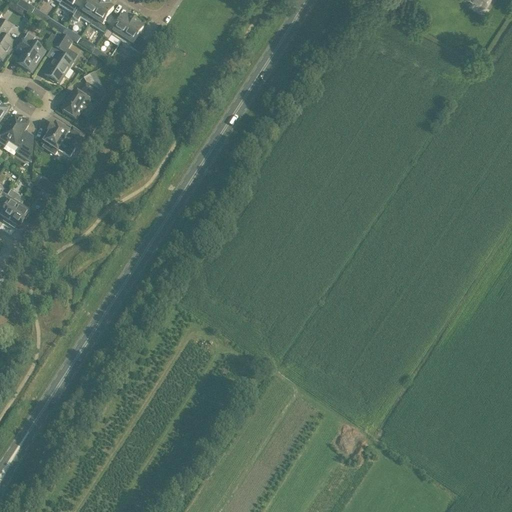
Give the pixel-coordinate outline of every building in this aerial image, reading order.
[(76,12),(83,2),(80,0),(62,0),(63,0),(59,6),(74,16),(76,12)] [(80,19),(90,25),(93,20),(104,2),(100,0),(91,0),(89,5),(83,2),(76,12),(74,16),(72,18),(78,22),(80,19)] [(20,1),(17,7),(23,11),(27,5),(20,1)] [(104,2),(93,20),(90,25),(105,35),(114,21),(108,18),(114,10),(109,7),(110,6),(104,2)] [(10,3),(7,8),(13,12),(17,7),(16,6),(10,3)] [(114,21),(105,35),(103,38),(109,41),(112,37),(121,43),(135,22),(129,18),(128,19),(124,16),(119,24),(114,21)] [(10,49),(14,44),(6,39),(6,36),(11,28),(1,21),(0,21),(0,60),(2,62),(7,55),(8,55),(11,51),(10,49)] [(140,25),(135,22),(121,43),(122,43),(122,46),(127,49),(130,49),(142,56),(149,44),(139,37),(144,29),(140,26),(140,25)] [(54,31),(62,36),(66,29),(58,25),(54,31)] [(63,36),(77,44),(81,39),(66,30),(63,36)] [(18,65),(31,73),(36,65),(37,66),(40,61),(39,60),(44,52),(32,44),(35,39),(28,35),(23,42),(17,51),(24,55),(18,65)] [(72,43),(60,36),(53,47),(60,51),(65,55),(66,54),(69,49),(72,43)] [(91,53),(94,48),(89,44),(86,50),(91,53)] [(60,78),(63,80),(73,63),(68,60),(70,56),(66,54),(65,55),(60,51),(59,54),(58,54),(53,62),(54,63),(51,67),(50,66),(44,76),(49,78),(49,80),(53,83),(55,82),(57,84),(60,78)] [(104,97),(87,85),(80,95),(75,92),(70,99),(70,100),(68,104),(67,104),(62,112),(76,121),(90,98),(100,104),(104,97)] [(15,146),(16,145),(21,148),(17,154),(30,163),(31,162),(33,138),(28,135),(27,136),(23,133),(28,126),(15,117),(0,139),(0,143),(6,147),(9,142),(15,146)] [(55,156),(58,151),(67,137),(73,142),(70,147),(75,150),(81,141),(84,136),(72,128),(69,133),(68,132),(56,124),(55,126),(53,125),(49,131),(51,132),(45,142),(46,143),(43,148),(55,156)] [(84,131),(91,135),(96,129),(91,126),(87,127),(84,131)] [(50,185),(45,191),(50,195),(55,188),(50,185)] [(34,187),(31,192),(36,195),(39,190),(34,187)] [(4,220),(3,222),(9,226),(20,208),(24,202),(23,202),(23,203),(21,201),(19,198),(17,196),(11,192),(11,191),(7,196),(0,207),(0,208),(1,207),(5,210),(1,217),(4,220)] [(30,214),(20,208),(9,226),(14,230),(16,227),(20,230),(24,222),(32,227),(40,216),(32,210),(30,214)]
